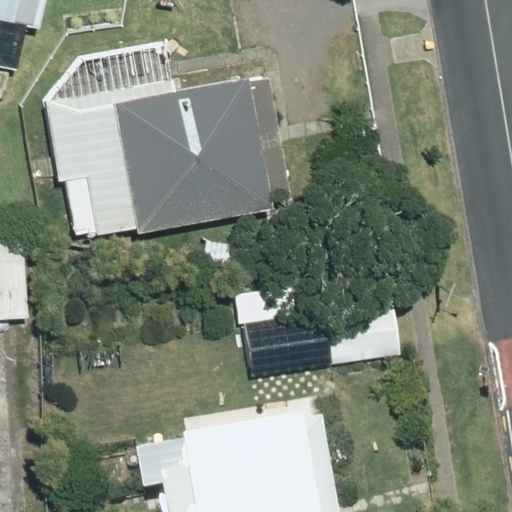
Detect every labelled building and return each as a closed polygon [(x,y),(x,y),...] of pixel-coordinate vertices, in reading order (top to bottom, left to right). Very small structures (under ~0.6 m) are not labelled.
[(272,208),(247,76),(171,89),(169,77),(41,101),(54,180),(84,175),(94,234),(134,228),(134,232),(272,208)] [(0,96),(0,173),(28,169),(17,104),(0,96)] [(0,318),(27,317),(23,231),(0,231),(0,318)] [(392,307),(318,315),(324,362),(399,353),(392,307)] [(189,444),(194,470),(167,475),(174,511),(322,511),(307,422),(189,444)]
